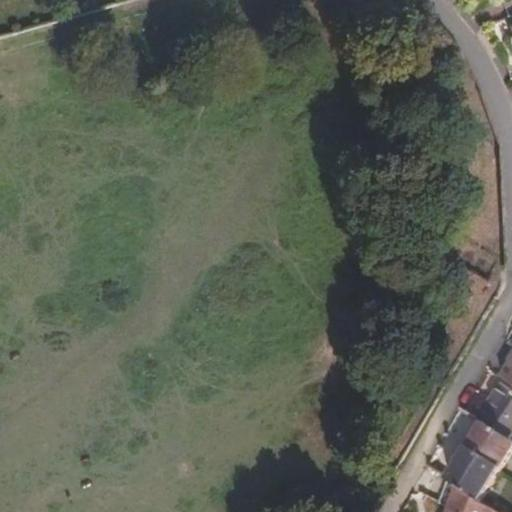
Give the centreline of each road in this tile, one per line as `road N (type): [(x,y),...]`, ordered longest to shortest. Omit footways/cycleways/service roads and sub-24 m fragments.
road 1 (residential): [(511,285),(382,511)]
road 2 (residential): [(511,181),(499,105),(474,53),(430,0)]
